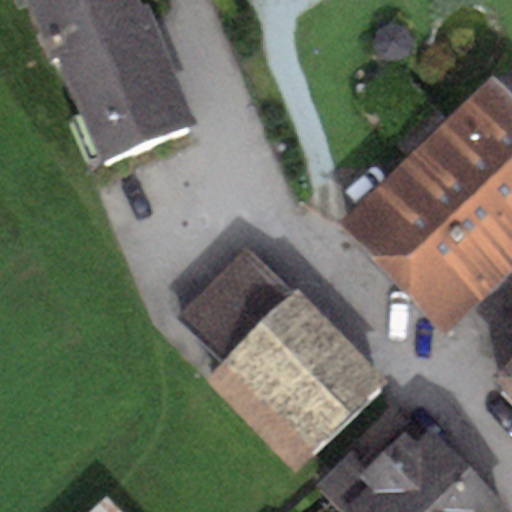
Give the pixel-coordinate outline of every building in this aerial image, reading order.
[(132,0),(12,0),(50,87),(57,84),(100,185),(195,145),(132,0)] [(396,71),(408,64),(412,48),(405,35),(390,30),(378,39),(374,58),(382,68),(396,71)] [(511,122),(493,103),(337,252),(443,362),(511,295),(511,122)] [(226,382),(210,398),(297,488),(385,404),(247,260),(175,329),(226,382)] [(511,390),(496,405),(511,422),(511,390)] [(412,462),(406,456),(377,483),(358,463),(317,502),(326,511),(491,511),(429,446),(412,462)]
